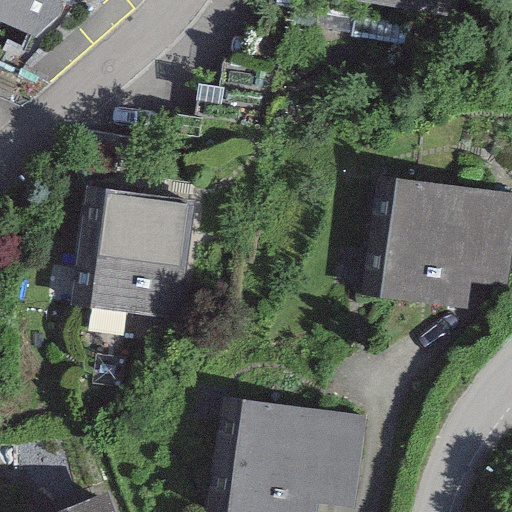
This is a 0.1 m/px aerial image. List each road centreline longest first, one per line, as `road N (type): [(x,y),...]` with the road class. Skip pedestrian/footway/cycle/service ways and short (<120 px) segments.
road 1 (residential): [(0,165),(152,31),(175,0)]
road 2 (residential): [(434,511),(468,428),(511,375)]
